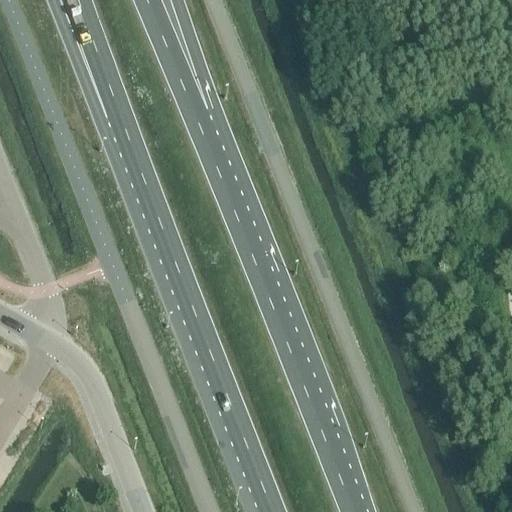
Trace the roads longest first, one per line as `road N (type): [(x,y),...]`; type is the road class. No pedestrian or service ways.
road 1 (unclassified): [(412,511),(211,0)]
road 2 (primary): [(353,511),(199,124)]
road 3 (primary): [(131,167),(267,511)]
road 4 (unclassified): [(0,315),(85,371),(142,511)]
road 5 (primary): [(52,0),(100,119),(131,167)]
road 6 (primary): [(74,0),(131,167)]
road 7 (primary): [(199,124),(146,0)]
road 8 (primary): [(199,124),(175,0)]
